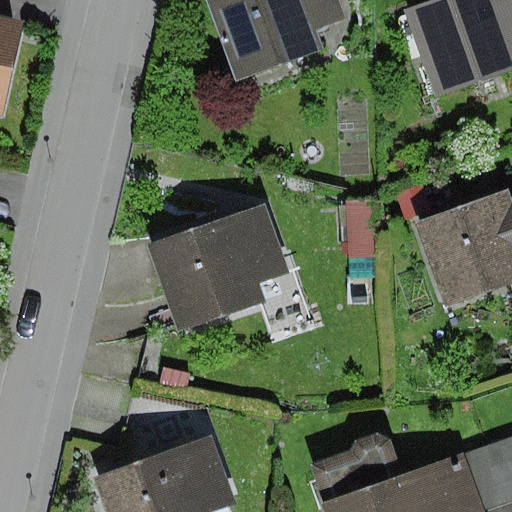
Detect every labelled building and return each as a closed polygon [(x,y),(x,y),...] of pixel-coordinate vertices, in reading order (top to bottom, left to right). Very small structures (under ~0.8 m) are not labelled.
[(322,0),(226,0),(254,79),(340,50),(322,0)] [(511,0),(461,0),(427,12),(456,93),(511,73),(511,0)] [(43,29),(0,19),(0,108),(25,114),(43,29)] [(511,201),(428,235),(460,312),(511,291),(511,201)] [(279,205),(171,246),(201,324),(308,284),(279,205)] [(0,259),(11,213),(0,210),(0,259)] [(251,511),(225,442),(115,483),(125,511),(251,511)] [(511,446),(480,457),(499,511),(504,511),(511,509),(511,446)] [(492,511),(473,459),(339,507),(340,511),(492,511)]
